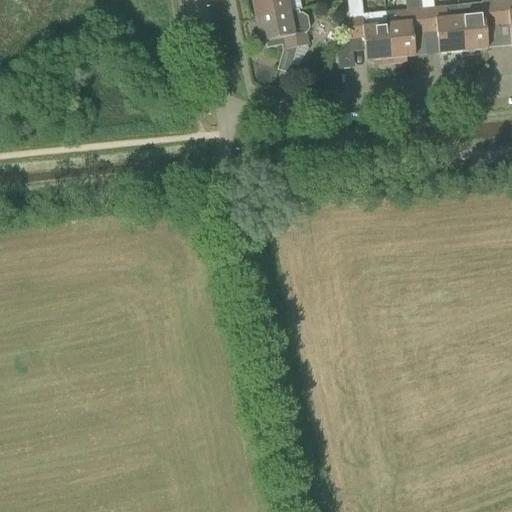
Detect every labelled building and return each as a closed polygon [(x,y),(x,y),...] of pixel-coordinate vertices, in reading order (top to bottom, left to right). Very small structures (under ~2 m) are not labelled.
[(249,0),(254,20),(297,12),(299,11),(296,0),(249,0)] [(390,66),(384,14),(362,16),(360,0),(345,0),(347,17),(347,19),(350,42),(362,41),(364,64),(373,63),(373,68),(390,66)] [(420,12),(421,12),(419,0),(403,0),(405,12),(384,14),(390,66),(406,64),(405,59),(413,59),(411,36),(423,35),(420,12)] [(496,28),(493,4),(492,0),(479,0),(480,5),(457,7),(462,54),(486,51),(484,29),(496,28)] [(510,49),(511,49),(511,2),(493,4),(496,28),(508,27),(510,49)] [(437,56),(462,54),(457,7),(421,12),(420,12),(423,35),(435,34),(437,56)] [(298,15),(297,12),(254,20),(259,44),(280,40),(283,51),(306,47),(304,35),(305,35),(308,31),(306,19),(300,15),(298,15)]
